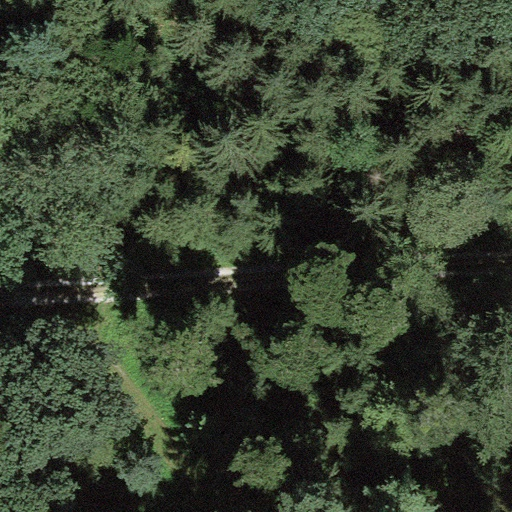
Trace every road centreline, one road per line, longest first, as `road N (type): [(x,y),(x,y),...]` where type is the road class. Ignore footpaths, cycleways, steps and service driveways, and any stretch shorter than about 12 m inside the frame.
road 1 (track): [(55,287),(511,258)]
road 2 (track): [(55,287),(137,388),(216,511)]
